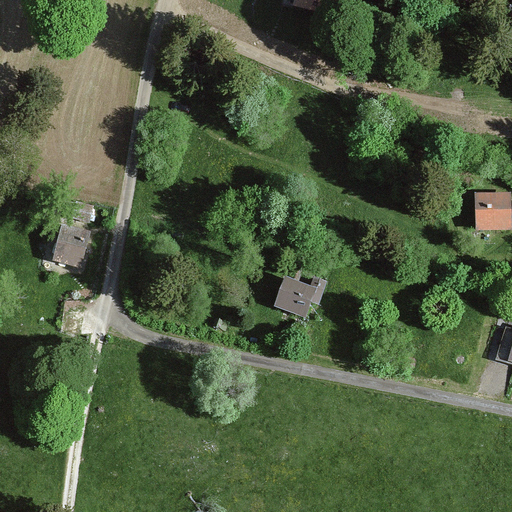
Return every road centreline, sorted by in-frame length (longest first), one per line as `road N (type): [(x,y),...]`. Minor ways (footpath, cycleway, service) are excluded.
road 1 (track): [(63,511),(98,319),(314,373),(511,410)]
road 2 (unclassified): [(162,0),(98,319)]
